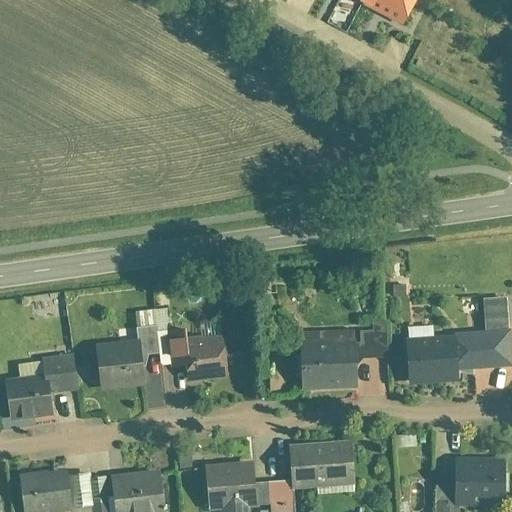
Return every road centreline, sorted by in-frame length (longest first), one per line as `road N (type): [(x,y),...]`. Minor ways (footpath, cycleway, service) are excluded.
road 1 (tertiary): [(511,209),(0,275)]
road 2 (residential): [(511,406),(360,405),(305,421),(161,428),(0,450)]
road 3 (residential): [(511,145),(238,0)]
